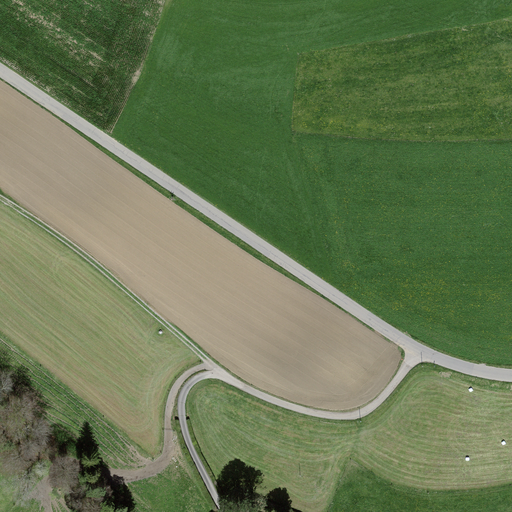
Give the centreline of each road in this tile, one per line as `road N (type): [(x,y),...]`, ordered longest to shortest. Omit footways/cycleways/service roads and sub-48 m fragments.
road 1 (tertiary): [(0,70),(418,350)]
road 2 (residential): [(226,511),(183,431),(180,403),(189,379),(206,372),(292,406),(351,417),(374,406),(418,350)]
road 3 (track): [(226,378),(113,279),(0,201)]
